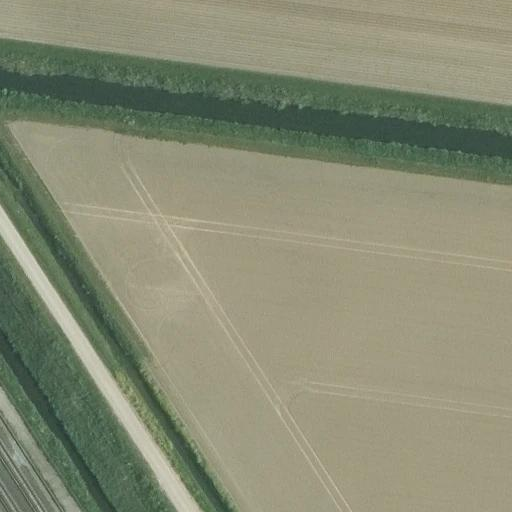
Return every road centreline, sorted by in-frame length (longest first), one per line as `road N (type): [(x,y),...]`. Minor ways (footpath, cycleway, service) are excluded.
road 1 (unclassified): [(187,511),(0,221)]
road 2 (track): [(0,396),(74,511)]
